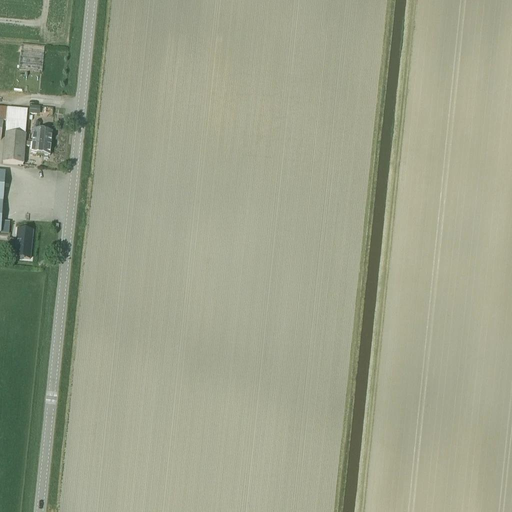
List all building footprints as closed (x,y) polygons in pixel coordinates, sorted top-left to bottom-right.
[(18,70),(42,72),(44,49),(21,47),(18,70)] [(5,109),(0,108),(0,140),(1,140),(3,122),(7,122),(2,165),(22,166),(28,111),(5,109)] [(34,125),(32,143),(51,145),(52,133),(38,132),(39,125),(34,125)] [(51,145),(32,143),(32,144),(26,144),(26,147),(31,148),(30,155),(49,157),(51,145)] [(0,233),(0,234),(7,234),(8,222),(1,221),(5,174),(0,173),(0,233)] [(28,260),(31,233),(17,231),(14,258),(28,260)]
